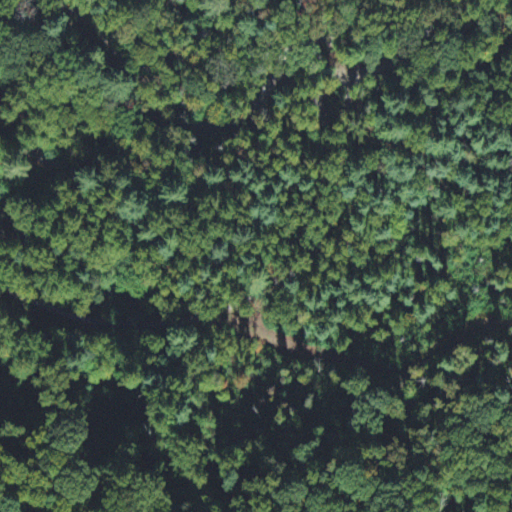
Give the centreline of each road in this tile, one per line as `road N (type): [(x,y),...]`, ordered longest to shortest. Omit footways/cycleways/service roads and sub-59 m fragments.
road 1 (residential): [(399,63),(382,46),(308,42),(225,129),(160,131),(136,109),(118,55),(96,29),(51,0)]
road 2 (residential): [(511,109),(412,65),(364,77),(348,102),(321,238),(303,266),(268,286)]
road 3 (residential): [(0,142),(31,151),(82,197),(205,272),(268,286)]
road 4 (residential): [(268,286),(208,313),(146,323),(69,315),(0,287)]
